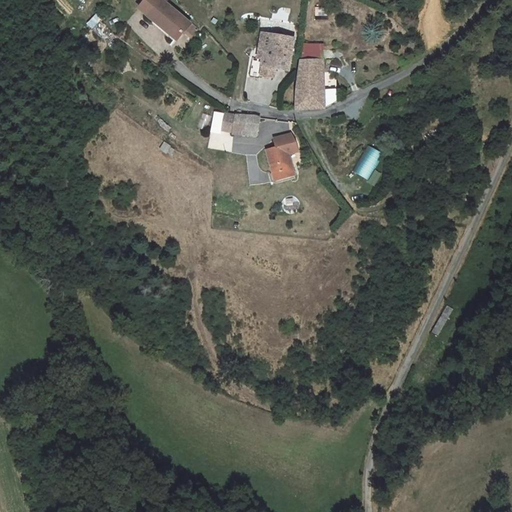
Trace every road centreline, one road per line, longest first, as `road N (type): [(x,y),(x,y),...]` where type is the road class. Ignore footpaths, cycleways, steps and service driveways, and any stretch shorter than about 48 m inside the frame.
road 1 (residential): [(367,511),(373,445),(511,127)]
road 2 (residential): [(489,0),(423,60),(324,112),(231,103),(172,64)]
